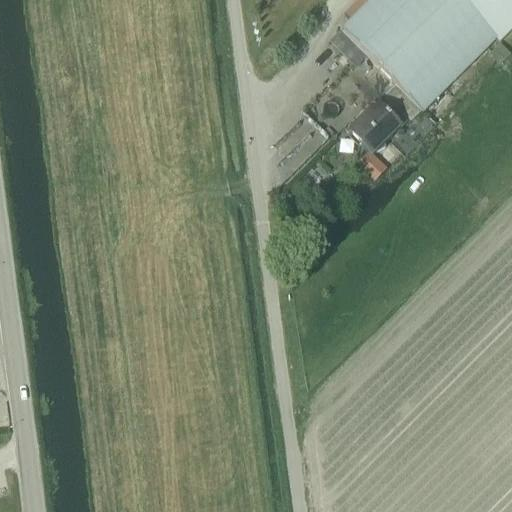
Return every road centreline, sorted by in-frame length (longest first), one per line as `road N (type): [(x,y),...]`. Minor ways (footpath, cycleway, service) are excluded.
road 1 (unclassified): [(299,511),(233,0)]
road 2 (tertiary): [(0,269),(31,511)]
